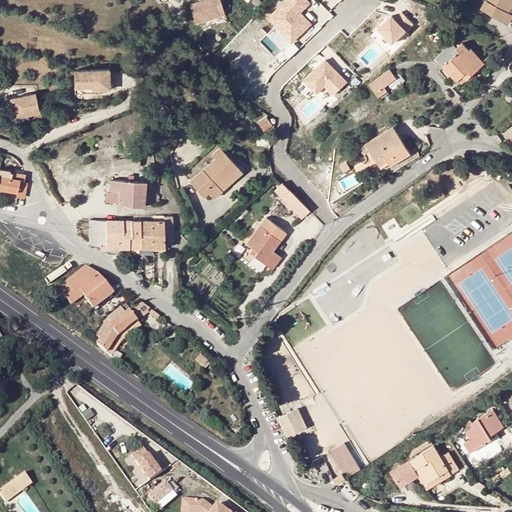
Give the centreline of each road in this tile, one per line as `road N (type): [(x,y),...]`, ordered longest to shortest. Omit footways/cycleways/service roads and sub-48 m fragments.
road 1 (residential): [(229,358),(348,212),(443,154)]
road 2 (unclassified): [(41,219),(199,328),(229,358)]
road 3 (secondary): [(75,355),(182,428)]
road 4 (residential): [(511,49),(443,154)]
